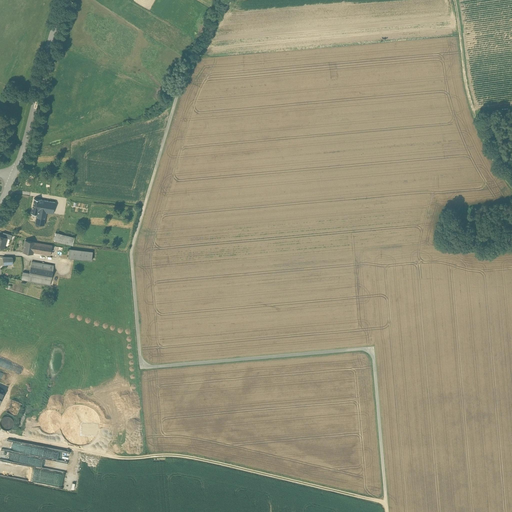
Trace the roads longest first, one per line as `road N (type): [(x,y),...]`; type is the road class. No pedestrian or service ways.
road 1 (track): [(230,0),(181,84),(132,249),(141,366),(369,351),(386,511)]
road 2 (track): [(386,502),(187,455),(126,458),(0,432)]
road 3 (track): [(511,187),(473,112),(453,0)]
road 4 (tertiary): [(12,176),(65,0)]
